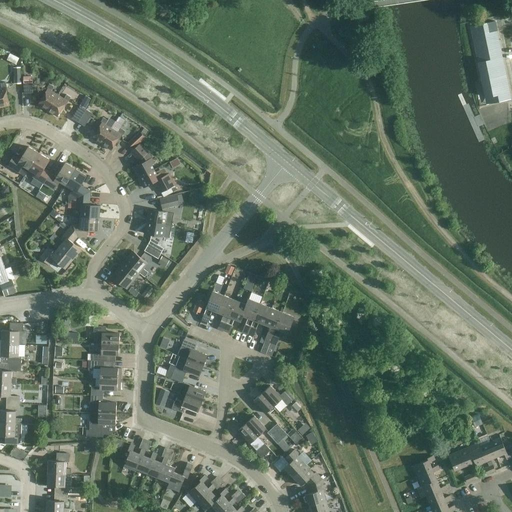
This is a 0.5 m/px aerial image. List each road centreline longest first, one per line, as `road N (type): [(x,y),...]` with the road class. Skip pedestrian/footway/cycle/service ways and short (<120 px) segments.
road 1 (secondary): [(511,351),(286,162)]
road 2 (secondary): [(286,162),(167,66),(52,0)]
road 3 (residential): [(0,126),(42,130),(93,163),(120,197),(122,228),(92,264),(88,287)]
road 4 (residential): [(143,333),(286,162)]
road 5 (residential): [(212,451),(144,422),(143,333)]
